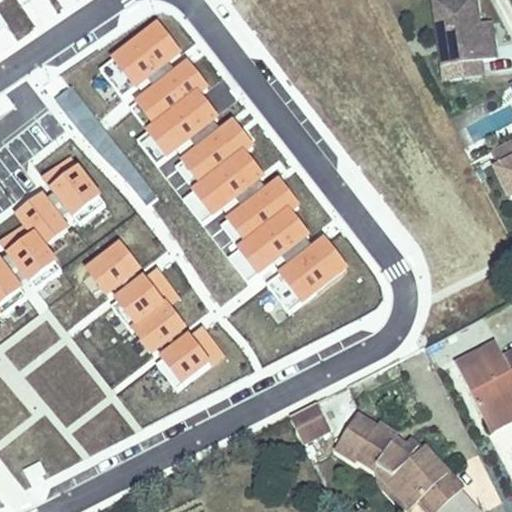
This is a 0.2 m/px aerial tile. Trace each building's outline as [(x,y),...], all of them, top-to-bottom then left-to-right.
[(434,0),(444,67),(482,62),(499,59),(497,44),(483,45),(480,24),(477,0),(434,0)] [(0,12),(0,30),(8,25),(0,12)] [(494,23),(480,24),(483,45),(497,44),(494,23)] [(163,29),(106,69),(125,94),(141,83),(150,96),(135,107),(153,132),(142,139),(161,165),(179,153),(204,188),(187,200),(205,224),(226,209),(234,220),(226,226),(243,250),(233,256),(255,287),(268,277),(293,311),(351,270),(330,241),(316,251),(306,238),(311,235),(295,213),(303,207),(284,182),(269,192),(260,180),(264,177),(247,153),(255,148),(237,123),(223,133),(215,121),(219,118),(202,94),(210,89),(193,65),(180,75),(170,61),(181,54),(163,29)] [(482,62),(444,67),(447,84),(484,79),(482,62)] [(495,171),(511,200),(511,199),(511,145),(493,155),(500,169),(495,171)] [(2,266),(0,266),(0,314),(2,313),(4,316),(28,297),(19,285),(30,276),(39,288),(63,270),(46,247),(70,229),(62,220),(74,211),(83,223),(107,205),(82,172),(57,190),(64,199),(53,207),(45,198),(31,208),(39,219),(29,226),(38,238),(14,257),(21,266),(9,275),(2,266)] [(162,364),(181,389),(227,355),(208,330),(187,346),(179,336),(188,329),(176,312),(166,319),(160,312),(180,296),(161,271),(143,285),(136,275),(142,270),(124,246),(92,269),(111,295),(118,290),(126,300),(117,307),(135,330),(139,327),(158,352),(166,347),(173,357),(162,364)] [(457,365),(484,419),(511,404),(511,374),(511,375),(505,360),(497,344),(457,365)] [(511,404),(484,419),(491,432),(511,420),(511,404)] [(317,406),(293,419),(304,443),(329,430),(317,406)] [(355,420),(336,452),(358,466),(360,463),(378,474),(379,471),(388,478),(400,489),(416,504),(421,501),(431,511),(440,511),(462,491),(422,450),(420,451),(408,443),(402,453),(389,446),(394,438),(376,427),(372,434),(363,428),(364,425),(355,420)]
